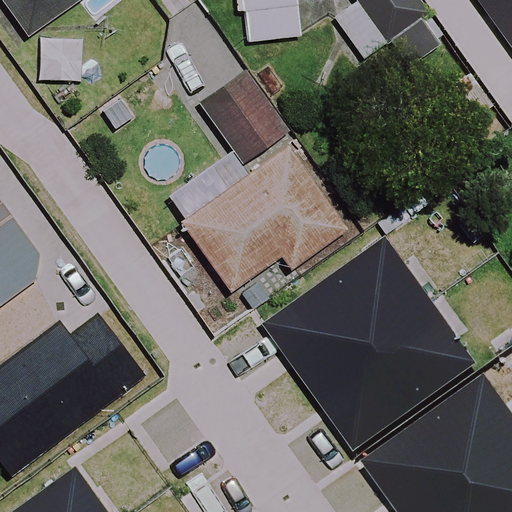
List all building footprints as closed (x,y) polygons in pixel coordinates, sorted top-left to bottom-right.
[(0,0),(0,11),(17,39),(81,0),(0,0)] [(290,0),(236,0),(243,44),(295,37),(290,0)] [(444,42),(415,0),(354,0),(356,3),(334,19),(362,61),(388,44),(405,69),(444,42)] [(492,108),(468,73),(435,96),(459,131),(492,108)] [(283,132),(242,74),(198,105),(239,163),(283,132)] [(345,230),(287,147),(180,222),(228,291),(281,255),(290,268),(345,230)] [(463,293),(395,209),(287,295),(354,379),(463,293)] [(0,303),(42,275),(7,224),(0,228),(0,303)] [(143,377),(92,308),(58,333),(53,327),(0,366),(0,464),(8,476),(143,377)] [(479,511),(511,488),(511,336),(497,316),(371,406),(448,511),(479,511)] [(159,511),(170,505),(106,418),(0,496),(0,511),(159,511)] [(388,511),(377,496),(355,511),(388,511)]
